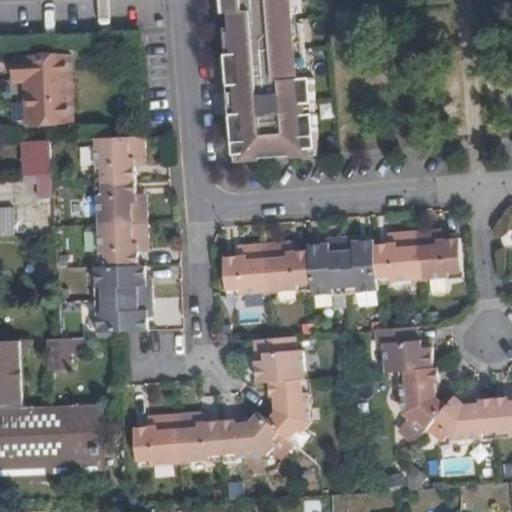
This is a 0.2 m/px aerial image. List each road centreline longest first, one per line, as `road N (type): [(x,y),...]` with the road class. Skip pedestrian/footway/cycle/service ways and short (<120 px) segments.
road 1 (unclassified): [(200,209),(477,188)]
road 2 (unclassified): [(123,367),(208,361),(200,209)]
road 3 (unclassified): [(183,0),(200,209)]
road 4 (unclassified): [(485,341),(477,188)]
